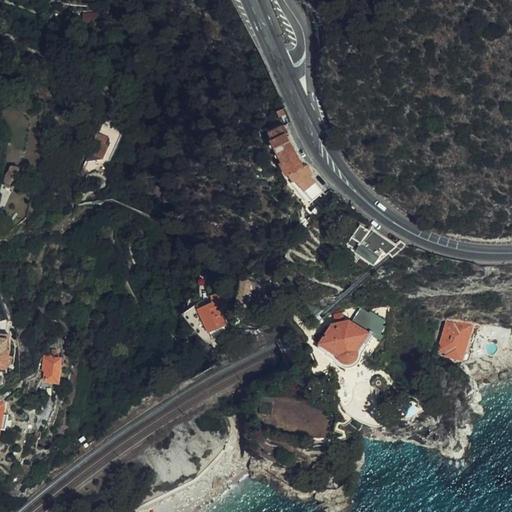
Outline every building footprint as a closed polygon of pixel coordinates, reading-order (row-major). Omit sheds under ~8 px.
[(288,133),(284,126),(267,135),(271,143),(269,144),(287,177),(290,183),(293,184),(291,185),(309,206),(322,193),(308,176),(314,174),(309,165),(304,168),(286,135),(288,133)] [(322,129),(326,137),(332,135),(328,126),(322,129)] [(123,133),(109,129),(104,159),(109,161),(123,133)] [(18,173),(20,168),(15,166),(12,166),(10,171),(6,176),(6,184),(15,187),(18,181),(18,173)] [(163,204),(162,191),(155,192),(157,212),(163,204)] [(19,225),(19,237),(28,237),(28,221),(27,221),(19,225)] [(397,246),(374,229),(371,232),(363,226),(350,244),(377,264),(381,260),(382,261),(390,254),(394,258),(405,249),(406,246),(402,242),(397,246)] [(251,282),(242,274),(237,293),(248,295),(251,282)] [(199,309),(209,334),(226,326),(217,307),(212,309),(210,304),(199,309)] [(191,310),(189,311),(183,316),(198,335),(205,331),(198,315),(196,316),(191,310)] [(469,359),(479,326),(454,319),(453,323),(445,321),(437,349),(446,351),(445,355),(462,360),(462,362),(466,362),(468,361),(469,359)] [(318,348),(327,353),(329,350),(339,356),(338,357),(340,361),(343,363),(345,364),(348,364),(351,363),(354,361),(356,359),(357,357),(356,353),(357,352),(362,343),(365,346),(372,336),(348,321),(333,325),(318,348)] [(11,335),(0,334),(0,368),(7,370),(10,350),(11,335)] [(360,354),(365,346),(362,343),(357,352),(360,354)] [(48,357),(45,357),(44,367),(47,367),(44,380),(58,384),(62,360),(57,359),(59,350),(54,350),(53,356),(48,355),(48,357)] [(329,350),(327,353),(335,359),(337,359),(338,357),(339,356),(329,350)] [(337,359),(335,359),(336,360),(338,364),(342,366),(346,367),(350,366),(354,365),(356,363),(359,360),(360,354),(357,352),(356,353),(357,357),(356,359),(354,361),(351,363),(348,364),(345,364),(343,363),(340,361),(338,357),(337,359)] [(35,430),(39,408),(32,408),(30,431),(35,430)]
